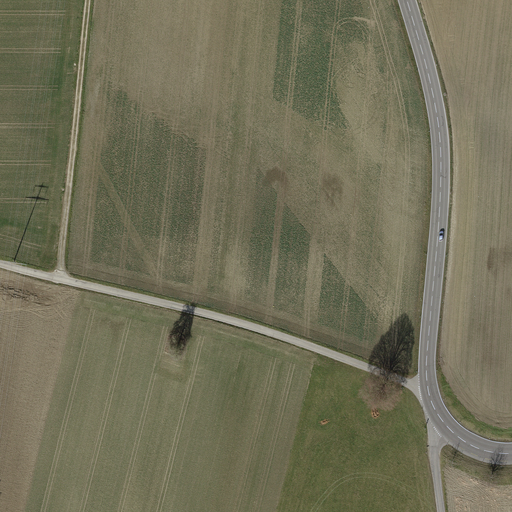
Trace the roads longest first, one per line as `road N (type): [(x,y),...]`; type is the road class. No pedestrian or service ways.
road 1 (track): [(0,264),(254,320),(428,385)]
road 2 (secondary): [(445,423),(426,369),(441,189),(438,115),(407,0)]
road 3 (track): [(55,277),(82,0)]
